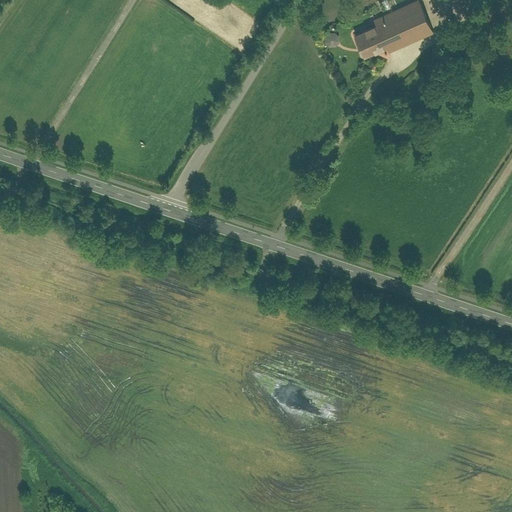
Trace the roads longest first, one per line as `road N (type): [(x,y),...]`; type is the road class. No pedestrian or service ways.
road 1 (tertiary): [(0,152),(511,323)]
road 2 (track): [(299,0),(168,209)]
